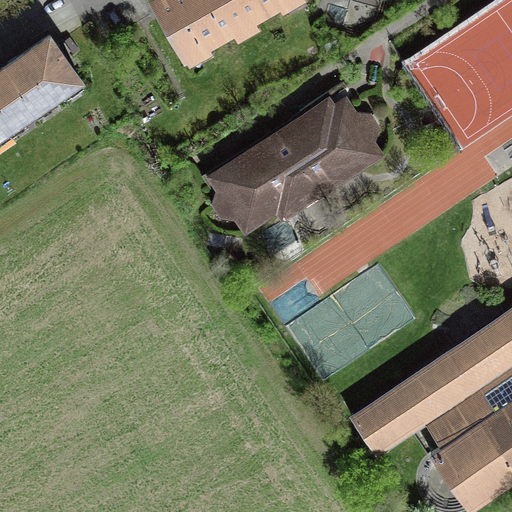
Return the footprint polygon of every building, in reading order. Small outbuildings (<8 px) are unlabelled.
[(231,40),(242,34),(222,0),(141,0),(178,61),(180,60),(183,65),(206,51),(204,47),(227,34),(231,40)] [(222,0),(242,34),(254,27),(250,21),(274,6),(277,11),(295,0),(222,0)] [(0,67),(0,134),(81,79),(50,34),(0,67)] [(259,144),(213,175),(222,190),(221,191),(219,192),(218,194),(217,195),(217,197),(216,199),(216,202),(216,204),(217,206),(218,208),(219,209),(220,211),(222,212),(224,213),(226,214),(228,214),(230,214),(232,214),(234,213),(236,212),(246,228),(280,206),(283,189),(296,181),(297,180),(297,179),(298,178),(298,177),(298,176),(298,175),(298,174),(297,173),(303,169),(308,177),(309,178),(311,179),(312,179),(313,180),(315,180),(316,179),(329,171),(346,175),(379,153),(370,138),(371,137),(373,135),(374,133),(375,132),(375,130),(375,128),(375,126),(375,124),(375,123),(374,121),(373,119),(372,118),(370,116),(368,115),(366,114),(364,114),(362,114),(359,114),(357,115),(355,116),(345,100),(301,129),(295,119),(258,143),(259,144)] [(511,308),(503,314),(506,318),(460,350),(457,346),(354,415),(353,412),(350,414),(377,452),(379,451),(377,448),(414,423),(431,449),(439,461),(450,454),(481,500),(482,499),(479,494),(511,471),(511,308)]
